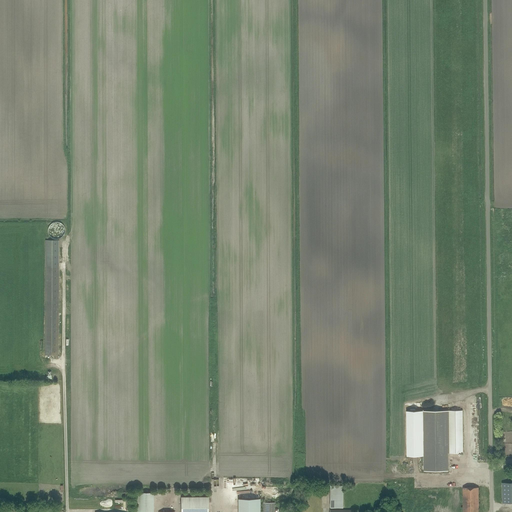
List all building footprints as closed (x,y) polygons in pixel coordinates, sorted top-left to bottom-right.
[(59,241),(46,241),(45,355),(54,355),(54,359),(59,359),(59,241)] [(424,455),(424,471),(449,471),(448,453),(463,453),(463,411),(408,411),(408,455),(424,455)] [(511,416),(502,416),(502,458),(511,458),(511,442),(511,441),(511,438),(511,439),(511,416)] [(502,503),(511,502),(511,482),(502,483),(502,503)] [(343,485),(330,485),(330,508),(343,508),(343,485)] [(479,511),(479,488),(463,488),(462,511),(479,511)] [(137,511),(153,511),(153,492),(137,492),(137,511)] [(208,511),(209,497),(181,497),(181,511),(208,511)] [(238,499),(238,511),(260,511),(260,499),(238,499)] [(274,511),(275,503),(263,503),(263,511),(274,511)]
